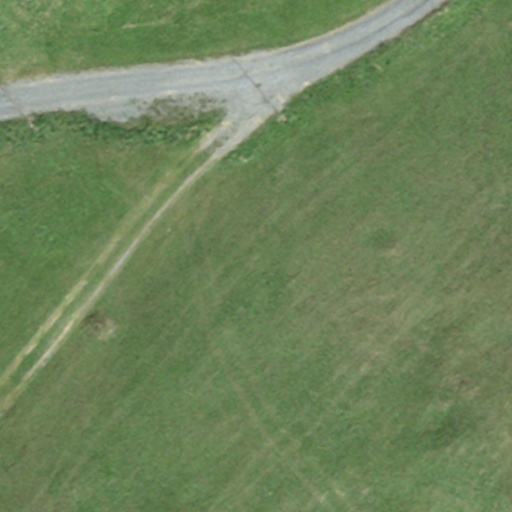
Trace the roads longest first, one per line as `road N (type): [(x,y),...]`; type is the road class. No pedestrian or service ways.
road 1 (track): [(0,105),(319,63),(418,0)]
road 2 (track): [(289,67),(134,223),(0,393)]
